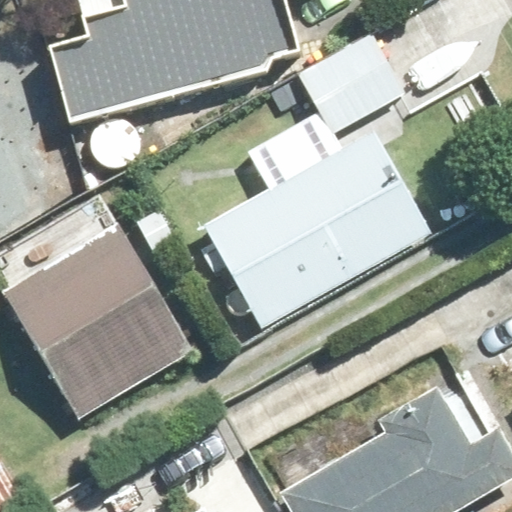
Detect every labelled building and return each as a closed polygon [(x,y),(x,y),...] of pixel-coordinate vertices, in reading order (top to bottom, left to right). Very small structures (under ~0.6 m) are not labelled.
[(85,0),(90,20),(98,18),(102,36),(60,47),(79,125),(277,73),(282,60),(313,52),(299,0),(85,0)] [(341,135),(415,94),(379,31),(305,74),(341,135)] [(42,53),(0,64),(0,210),(80,188),(42,53)] [(239,108),(216,123),(228,142),(251,128),(239,108)] [(382,132),(321,166),(310,145),(273,167),(284,186),(211,228),(270,331),(439,233),(382,132)] [(101,203),(0,262),(0,273),(86,419),(200,352),(125,223),(116,228),(101,203)] [(468,511),(511,487),(511,431),(506,436),(477,385),(456,398),(450,389),(392,422),(398,434),(293,494),(302,511),(468,511)] [(0,511),(12,511),(31,501),(0,446),(0,511)]
